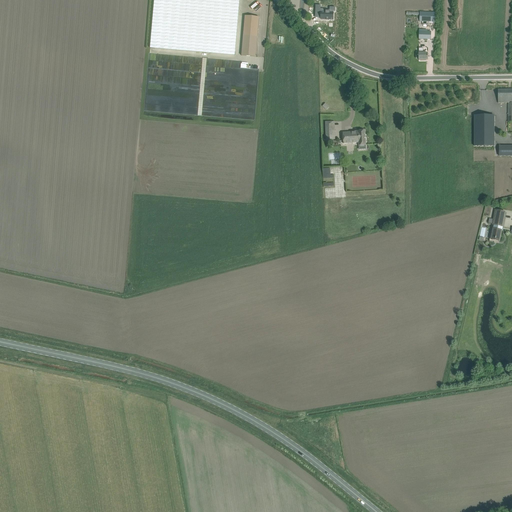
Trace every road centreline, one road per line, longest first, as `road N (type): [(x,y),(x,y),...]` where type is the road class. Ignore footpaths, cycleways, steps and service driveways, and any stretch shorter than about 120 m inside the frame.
road 1 (secondary): [(376,511),(297,448),(216,401),(145,374),(0,341)]
road 2 (unclassified): [(511,77),(408,81),(371,73),(325,46),(281,0)]
